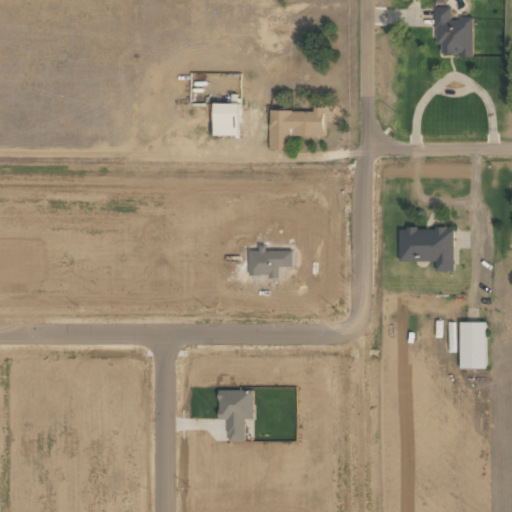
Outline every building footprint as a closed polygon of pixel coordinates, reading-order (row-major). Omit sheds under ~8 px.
[(472,54),(472,18),(451,18),(451,7),(435,7),(435,44),(442,44),(442,54),(472,54)] [(238,135),(239,103),(214,103),(213,135),(238,135)] [(270,110),(270,149),(290,149),(290,134),(323,135),(323,107),(313,107),(313,111),(270,110)] [(435,261),(435,270),(454,270),(454,228),(399,228),(399,261),(435,261)] [(459,321),(460,368),(486,367),(485,321),(459,321)]
